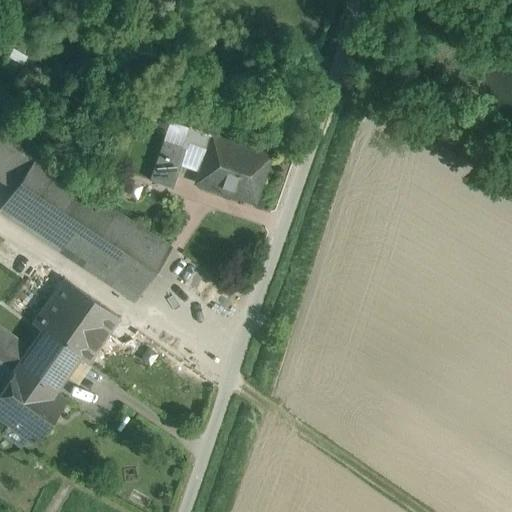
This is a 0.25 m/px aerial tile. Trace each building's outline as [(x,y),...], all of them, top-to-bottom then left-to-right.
[(170,121),(163,140),(186,148),(187,144),(182,142),(187,127),(170,121)] [(187,144),(207,150),(212,136),(213,137),(214,134),(211,133),(211,132),(208,131),(207,132),(188,126),(187,127),(182,142),(187,144)] [(171,247),(0,133),(0,181),(12,190),(0,207),(0,210),(134,300),(171,247)] [(207,150),(199,171),(196,183),(246,200),(253,182),(260,185),(270,156),(213,137),(212,136),(207,150)] [(163,140),(153,168),(176,176),(180,164),(186,148),(163,140)] [(207,150),(187,144),(186,148),(180,164),(199,171),(207,150)] [(176,176),(153,168),(149,180),(172,188),(176,176)] [(172,188),(149,180),(147,187),(169,195),(172,188)] [(118,318),(64,279),(20,341),(0,326),(0,360),(14,371),(18,366),(53,390),(77,356),(87,363),(118,318)] [(53,390),(18,366),(14,371),(0,391),(0,418),(35,444),(66,399),(53,390)]
